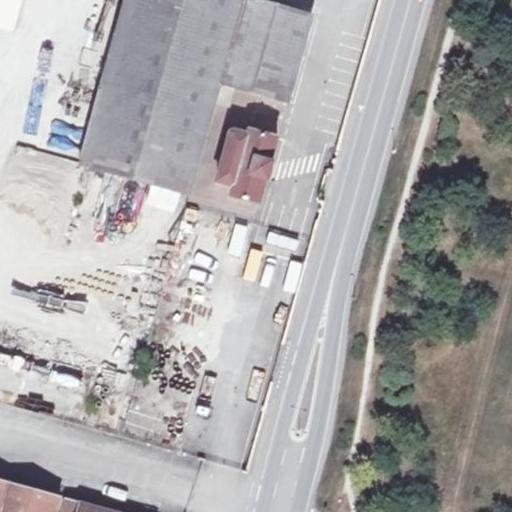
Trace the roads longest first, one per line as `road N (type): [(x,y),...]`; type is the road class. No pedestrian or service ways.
road 1 (secondary): [(327,302),(411,0)]
road 2 (secondary): [(327,302),(263,511)]
road 3 (secondary): [(295,511),(316,437),(327,302)]
road 4 (unknown): [(40,0),(0,147)]
